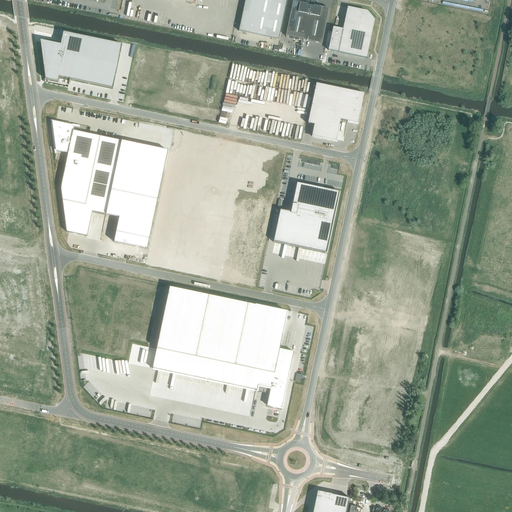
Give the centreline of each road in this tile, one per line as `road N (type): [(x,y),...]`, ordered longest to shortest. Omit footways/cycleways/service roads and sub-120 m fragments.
road 1 (unclassified): [(35,96),(359,159)]
road 2 (unclassified): [(55,258),(327,309)]
road 3 (unclassified): [(253,451),(91,417),(77,407)]
road 4 (unclassified): [(392,2),(359,159)]
road 5 (unclassified): [(359,159),(327,309)]
